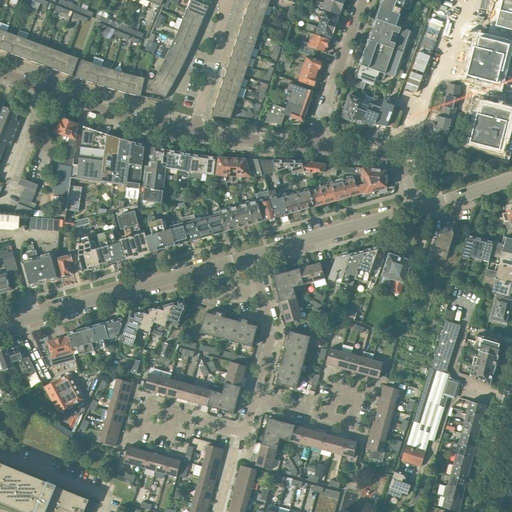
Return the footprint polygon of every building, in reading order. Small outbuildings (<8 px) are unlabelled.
[(207,6),(192,0),(189,0),(186,9),(203,17),(207,6)] [(255,0),(250,0),(248,9),(265,15),(269,5),(255,0)] [(343,5),(343,4),(332,0),(325,0),(324,3),(317,1),(315,6),(339,15),(341,9),(343,9),(344,7),(343,5)] [(394,0),(382,0),(380,8),(401,15),(403,8),(409,10),(411,5),(394,0)] [(478,37),(468,78),(477,80),(468,112),(478,114),(470,145),(502,153),(511,115),(511,101),(506,100),(511,76),(511,0),(496,0),(487,39),(478,37)] [(322,17),(321,22),(335,28),(335,27),(337,27),(338,24),(337,22),(339,17),(313,8),(311,13),(322,17)] [(398,23),(401,15),(380,8),(376,19),(403,28),(404,23),(401,22),(400,23),(398,23)] [(199,27),(203,17),(186,9),(182,20),(199,27)] [(265,15),(248,9),(245,18),(262,24),(265,15)] [(262,24),(245,18),(241,28),(259,34),(262,24)] [(376,19),(369,39),(406,52),(413,31),(403,28),(376,19)] [(133,29),(135,23),(130,20),(127,26),(133,29)] [(199,27),(182,20),(177,30),(195,37),(199,27)] [(335,29),(335,28),(321,22),(319,27),(308,23),(306,29),(331,38),(333,33),(335,33),(336,30),(335,29)] [(259,34),(241,28),(237,40),(255,46),(259,34)] [(193,41),(195,37),(177,30),(173,40),(190,47),(193,41)] [(6,32),(0,49),(10,53),(16,36),(6,32)] [(303,42),(300,51),(313,56),(315,49),(326,53),(331,40),(313,34),(309,44),(303,42)] [(16,36),(10,53),(20,57),(26,40),(16,36)] [(360,65),(386,74),(397,78),(406,52),(369,39),(368,41),(361,64),(360,63),(360,65)] [(26,40),(20,57),(30,61),(36,43),(26,40)] [(152,42),(148,40),(144,50),(153,54),(157,44),(152,42)] [(185,58),(190,47),(173,40),(169,50),(185,58)] [(255,46),(237,40),(234,49),(252,55),(255,46)] [(30,61),(40,65),(47,47),(36,43),(30,61)] [(40,65),(50,68),(57,51),(47,47),(40,65)] [(231,59),(249,65),(252,55),(234,49),(231,59)] [(184,61),(185,58),(169,50),(164,60),(166,61),(180,68),(184,61)] [(50,68),(60,72),(67,55),(57,51),(50,68)] [(60,72),(71,76),(78,58),(67,55),(60,72)] [(304,62),(300,61),(298,67),(319,74),(321,68),(323,66),(323,63),(323,62),(306,55),(304,62)] [(227,69),(245,75),(249,65),(231,59),(227,69)] [(74,77),(85,81),(91,63),(81,60),(74,77)] [(175,78),(180,68),(166,61),(161,71),(175,78)] [(91,63),(85,81),(96,84),(101,67),(91,63)] [(386,74),(360,65),(358,70),(356,71),(355,74),(356,76),(356,77),(375,84),(377,76),(379,77),(379,74),(381,75),(381,76),(381,77),(384,78),(386,74)] [(96,84),(106,88),(112,70),(101,67),(96,84)] [(299,73),(297,80),(315,86),(315,84),(317,82),(317,80),(319,74),(298,67),(296,72),(299,73)] [(224,80),(242,86),(245,75),(227,69),(224,80)] [(106,88),(117,91),(122,73),(112,70),(106,88)] [(174,81),(175,78),(161,71),(160,74),(156,81),(170,88),(174,81)] [(117,91),(128,94),(133,75),(122,73),(117,91)] [(133,75),(128,94),(139,96),(144,78),(133,75)] [(221,90),(238,96),(242,86),(224,80),(221,90)] [(156,81),(146,98),(162,101),(170,88),(156,81)] [(449,93),(461,96),(463,85),(451,82),(449,93)] [(292,90),(288,102),(306,109),(307,108),(309,105),(308,103),(312,91),(290,83),(288,89),(292,90)] [(256,92),(261,93),(265,95),(267,89),(263,87),(258,85),(256,92)] [(217,100),(235,106),(238,96),(221,90),(217,100)] [(360,99),(352,121),(357,122),(358,124),(361,125),(363,124),(364,123),(370,106),(363,104),(367,94),(363,92),(362,94),(360,99)] [(352,121),(360,99),(350,95),(347,102),(345,102),(342,111),(344,111),(342,117),(344,118),(344,120),(347,121),(349,120),(352,121)] [(375,127),(376,125),(382,108),(375,106),(378,97),(374,95),(370,106),(364,123),(368,124),(370,126),(373,127),(375,127)] [(451,138),(459,98),(447,95),(443,117),(437,116),(436,123),(431,122),(429,134),(430,134),(430,133),(433,134),(433,135),(434,135),(434,134),(437,135),(437,136),(438,136),(439,135),(443,136),(443,137),(444,137),(444,136),(451,138)] [(212,116),(231,118),(235,106),(217,100),(212,116)] [(387,127),(394,109),(395,106),(387,103),(387,101),(385,100),(382,108),(376,125),(387,127)] [(306,110),(306,109),(288,102),(286,108),(272,102),(265,122),(281,124),(285,115),(302,121),(304,115),(306,113),(306,110)] [(5,107),(0,119),(0,160),(19,112),(5,107)] [(398,129),(403,112),(394,109),(387,127),(398,129)] [(62,117),(62,118),(59,117),(54,130),(70,136),(69,145),(65,145),(64,158),(59,157),(54,194),(69,196),(76,150),(78,137),(80,124),(62,117)] [(74,159),(72,177),(102,182),(128,184),(128,181),(130,164),(133,142),(108,135),(85,126),(85,127),(79,125),(78,137),(76,150),(74,159)] [(128,184),(127,186),(140,188),(141,184),(141,183),(143,166),(146,146),(133,142),(130,164),(128,181),(128,184)] [(167,169),(168,164),(164,163),(165,156),(169,157),(169,150),(152,147),(147,185),(145,200),(162,203),(167,169)] [(169,150),(169,157),(168,164),(167,169),(179,171),(181,153),(169,150)] [(191,173),(193,155),(181,153),(179,171),(191,173)] [(201,179),(202,174),(204,156),(193,155),(191,173),(190,178),(201,179)] [(216,157),(204,156),(202,174),(214,175),(216,157)] [(227,182),(227,175),(229,158),(218,157),(216,181),(227,182)] [(233,175),(237,176),(239,159),(229,158),(227,175),(227,182),(232,182),(233,175)] [(239,159),(237,176),(237,180),(242,180),(242,176),(251,177),(250,173),(256,174),(252,160),(239,159)] [(252,160),(256,174),(261,174),(258,160),(252,160)] [(274,160),(260,160),(264,175),(277,171),(289,168),(289,171),(292,170),(295,183),(307,179),(302,162),(302,161),(274,160)] [(313,176),(316,176),(316,175),(324,176),(323,179),(330,177),(330,175),(336,176),(338,166),(302,162),(307,179),(308,181),(313,179),(313,176)] [(359,195),(360,194),(361,198),(375,194),(375,191),(387,188),(387,171),(355,167),(355,169),(354,174),(354,175),(357,177),(363,178),(363,181),(356,183),(359,195)] [(337,201),(359,195),(356,183),(355,177),(332,184),(337,201)] [(301,210),(315,207),(310,190),(308,181),(307,179),(295,183),(296,184),(298,192),(296,192),(301,210)] [(269,194),(276,217),(282,216),(282,218),(288,216),(287,214),(289,214),(284,197),(283,196),(280,184),(276,185),(277,190),(269,192),(269,194)] [(294,212),(297,214),(301,213),(301,210),(296,192),(298,192),(296,184),(289,186),(290,189),(284,190),(286,195),(283,196),(284,197),(289,214),(294,212)] [(337,201),(332,184),(310,190),(315,207),(337,201)] [(33,210),(29,208),(36,191),(25,187),(16,210),(30,216),(33,210)] [(68,210),(78,212),(81,192),(70,190),(68,210)] [(269,194),(256,196),(258,201),(264,221),(269,219),(271,221),(275,220),(275,218),(276,217),(269,194)] [(68,198),(59,196),(57,214),(66,215),(68,198)] [(227,231),(264,221),(258,201),(221,211),(227,231)] [(506,207),(508,211),(507,212),(507,213),(503,214),(505,222),(509,221),(511,228),(507,229),(507,230),(509,230),(508,235),(511,236),(511,204),(507,205),(506,207)] [(151,252),(147,236),(146,232),(142,233),(135,211),(118,216),(122,230),(124,229),(126,238),(121,239),(121,242),(126,259),(133,257),(133,259),(144,256),(143,255),(151,252)] [(215,215),(209,217),(214,235),(215,235),(215,236),(220,234),(220,233),(227,231),(221,211),(214,213),(215,215)] [(0,229),(12,230),(19,228),(20,216),(0,214),(0,229)] [(195,214),(183,218),(183,220),(189,242),(196,240),(196,241),(201,240),(201,239),(202,238),(196,218),(195,214)] [(158,251),(164,249),(156,221),(154,216),(148,218),(153,234),(147,236),(151,252),(152,252),(152,253),(154,255),(157,254),(158,252),(158,251)] [(201,217),(196,218),(202,238),(209,236),(209,237),(213,236),(213,235),(214,235),(209,217),(201,219),(201,217)] [(88,218),(75,221),(74,228),(90,224),(88,218)] [(163,221),(162,219),(156,221),(164,249),(170,247),(170,248),(172,250),(175,249),(176,247),(176,245),(177,245),(172,229),(171,227),(168,228),(165,220),(163,221)] [(172,229),(177,245),(179,247),(183,246),(184,243),(189,242),(183,220),(177,222),(177,225),(171,226),(171,227),(172,229)] [(442,227),(441,230),(433,257),(446,261),(445,263),(459,267),(460,261),(447,257),(454,237),(462,239),(466,226),(457,223),(442,227)] [(113,230),(104,233),(112,263),(119,261),(121,263),(124,262),(125,260),(126,259),(121,242),(117,243),(113,230)] [(101,248),(97,249),(101,266),(102,266),(104,268),(108,267),(109,264),(112,263),(104,233),(98,235),(101,248)] [(101,266),(97,249),(92,250),(89,236),(80,239),(80,268),(83,271),(94,268),(97,270),(100,269),(101,266)] [(462,258),(469,260),(476,238),(468,236),(462,258)] [(485,240),(476,238),(469,260),(470,260),(471,257),(478,259),(477,262),(479,262),(485,240)] [(505,245),(495,243),(493,249),(511,253),(511,239),(507,238),(505,245)] [(490,262),(491,256),(493,249),(495,243),(485,240),(479,262),(481,263),(482,260),(490,262)] [(380,246),(366,251),(356,276),(355,279),(362,281),(363,278),(368,280),(375,261),(382,264),(386,253),(379,250),(380,246)] [(511,253),(493,249),(491,256),(502,258),(500,266),(511,268),(511,253)] [(31,286),(32,287),(36,286),(37,284),(51,280),(53,281),(57,280),(57,278),(59,278),(53,255),(38,259),(36,250),(26,253),(29,261),(23,263),(29,286),(31,286)] [(355,279),(356,276),(366,251),(351,255),(344,275),(342,283),(353,287),(355,279)] [(3,262),(6,275),(1,276),(1,273),(0,273),(0,293),(12,290),(8,276),(20,272),(14,252),(4,255),(5,261),(3,262)] [(342,283),(344,275),(351,255),(349,255),(347,252),(343,253),(343,257),(336,259),(329,279),(335,282),(336,281),(342,283)] [(392,279),(395,280),(392,292),(400,295),(404,283),(405,284),(413,260),(390,254),(382,276),(383,276),(381,284),(390,286),(392,279)] [(72,255),(57,259),(62,278),(64,277),(64,278),(65,279),(69,278),(70,276),(74,274),(71,263),(74,262),(72,255)] [(326,261),(310,266),(314,282),(325,279),(322,268),(327,266),(326,261)] [(439,266),(430,263),(429,268),(437,271),(439,266)] [(299,269),(304,285),(314,282),(310,266),(299,269)] [(511,268),(500,266),(498,272),(488,270),(486,276),(511,282),(511,268)] [(304,285),(299,269),(273,276),(280,302),(296,297),(294,287),(304,285)] [(511,282),(486,276),(484,282),(495,285),(493,292),(511,297),(511,282)] [(317,292),(315,298),(320,300),(323,295),(317,292)] [(283,312),(299,308),(296,297),(280,302),(283,312)] [(511,302),(511,299),(507,298),(507,300),(496,297),(490,319),(506,324),(511,302)] [(320,310),(322,305),(313,300),(310,305),(320,310)] [(178,305),(174,304),(165,327),(164,329),(170,332),(173,325),(178,327),(187,305),(179,302),(178,305)] [(151,332),(150,333),(161,337),(164,329),(165,327),(174,304),(164,306),(163,309),(159,308),(154,325),(151,332)] [(145,312),(139,330),(145,333),(146,330),(151,332),(154,325),(159,308),(150,310),(149,313),(145,312)] [(302,319),(299,308),(283,312),(286,323),(302,319)] [(342,316),(354,321),(357,313),(345,308),(342,316)] [(458,311),(454,320),(461,323),(464,314),(458,311)] [(135,339),(139,330),(145,312),(136,314),(135,317),(131,316),(129,321),(125,319),(118,337),(117,340),(122,342),(125,335),(135,339)] [(206,312),(200,333),(226,340),(232,319),(222,316),(223,313),(217,312),(216,315),(206,312)] [(329,317),(325,332),(331,334),(335,319),(329,317)] [(105,323),(109,340),(118,337),(125,319),(124,318),(105,323)] [(242,322),(232,319),(226,340),(252,347),(258,326),(247,323),(248,320),(242,319),(242,322)] [(461,326),(446,321),(416,416),(407,445),(402,460),(421,466),(426,451),(431,453),(449,397),(454,398),(459,382),(454,380),(447,370),(449,363),(461,326)] [(309,322),(308,327),(323,331),(324,326),(309,322)] [(109,340),(105,323),(92,326),(97,342),(99,350),(106,348),(104,340),(108,339),(109,340)] [(92,343),(97,342),(92,326),(81,330),(87,353),(95,351),(92,343)] [(68,333),(69,336),(74,354),(79,353),(80,355),(87,353),(81,330),(68,333)] [(311,337),(290,331),(287,341),(284,340),(283,346),(286,347),(283,357),(304,363),(311,337)] [(315,332),(313,338),(329,342),(330,336),(315,332)] [(474,350),(480,352),(498,356),(502,342),(501,341),(502,337),(485,332),(483,337),(478,336),(474,350)] [(69,336),(48,342),(53,358),(50,359),(52,367),(57,365),(67,363),(76,360),(74,354),(69,336)] [(195,350),(197,344),(182,340),(180,346),(195,350)] [(166,343),(161,356),(166,358),(171,346),(166,343)] [(219,356),(220,351),(200,345),(199,351),(219,356)] [(341,351),(337,367),(347,370),(352,354),(353,347),(343,345),(341,351)] [(0,370),(1,370),(4,369),(5,369),(11,367),(13,366),(13,365),(14,365),(15,367),(19,375),(21,375),(28,371),(30,374),(36,371),(31,361),(26,350),(25,350),(25,352),(21,353),(19,348),(18,348),(12,350),(8,352),(7,349),(1,351),(0,351),(0,370)] [(326,364),(337,367),(341,351),(330,348),(326,364)] [(241,356),(242,352),(239,352),(238,355),(224,352),(223,357),(248,364),(249,358),(241,356)] [(475,357),(473,365),(494,371),(498,356),(480,352),(478,358),(475,357)] [(347,370),(358,373),(362,357),(352,354),(347,370)] [(304,363),(283,357),(280,367),(277,366),(276,372),(279,373),(276,383),(297,388),(304,363)] [(358,373),(368,376),(373,359),(362,357),(358,373)] [(383,362),(373,359),(368,376),(379,378),(383,362)] [(135,360),(131,372),(140,374),(144,362),(135,360)] [(244,377),(247,366),(231,362),(228,373),(244,377)] [(494,371),(473,365),(470,364),(468,370),(472,371),(470,377),(473,377),(473,378),(490,386),(494,371)] [(160,376),(156,392),(166,395),(171,379),(170,379),(172,373),(162,371),(161,376),(160,376)] [(76,411),(73,406),(85,400),(70,373),(45,387),(62,419),(76,411)] [(145,389),(156,392),(160,376),(149,373),(145,389)] [(225,383),(241,387),(244,377),(228,373),(225,383)] [(117,378),(114,389),(130,394),(133,383),(117,378)] [(177,398),(181,382),(171,379),(166,395),(177,398)] [(317,386),(318,380),(313,379),(311,384),(312,384),(310,390),(315,391),(317,386)] [(187,401),(192,385),(181,382),(177,398),(187,401)] [(214,385),(212,390),(208,406),(234,413),(241,387),(225,383),(224,388),(214,385)] [(198,403),(202,387),(192,385),(187,401),(198,403)] [(383,385),(381,396),(396,400),(399,389),(383,385)] [(208,406),(212,390),(202,387),(198,403),(208,406)] [(130,394),(114,389),(111,400),(127,404),(130,394)] [(378,406),(394,411),(396,400),(381,396),(378,406)] [(111,400),(108,410),(124,414),(127,404),(111,400)] [(470,401),(468,412),(483,416),(484,415),(485,414),(486,412),(485,410),(486,405),(470,401)] [(391,421),(394,411),(378,406),(375,417),(391,421)] [(124,414),(108,410),(106,421),(122,425),(124,414)] [(483,416),(468,412),(465,422),(481,427),(482,422),(483,421),(484,418),(483,416)] [(22,425),(26,416),(20,413),(16,423),(22,425)] [(32,413),(20,442),(63,460),(72,439),(32,413)] [(372,427),(388,431),(391,421),(375,417),(372,427)] [(269,418),(262,444),(278,448),(280,438),(290,441),(295,425),(269,418)] [(119,435),(122,425),(106,421),(103,431),(119,435)] [(481,427),(465,422),(462,433),(478,437),(478,436),(480,435),(480,433),(479,432),(481,427)] [(305,428),(295,425),(290,441),(301,444),(305,428)] [(372,427),(369,438),(385,442),(388,431),(372,427)] [(316,431),(305,428),(301,444),(311,446),(316,431)] [(116,446),(119,435),(103,431),(100,442),(116,446)] [(326,433),(316,431),(311,446),(322,449),(326,433)] [(336,436),(326,433),(322,449),(332,452),(336,436)] [(478,437),(462,433),(460,444),(475,448),(476,443),(478,442),(479,439),(478,438),(478,437)] [(332,452),(342,455),(347,439),(336,436),(332,452)] [(372,450),(370,458),(382,461),(384,453),(382,453),(385,442),(369,438),(366,448),(372,450)] [(347,439),(342,455),(353,458),(358,442),(347,439)] [(453,442),(450,453),(457,454),(473,459),(473,457),(474,457),(475,454),(474,453),(475,448),(460,444),(453,442)] [(262,444),(259,454),(275,459),(278,448),(262,444)] [(400,452),(401,447),(395,445),(390,444),(389,449),(400,452)] [(205,456),(221,460),(224,449),(208,445),(205,456)] [(124,462),(135,465),(139,449),(128,446),(124,462)] [(149,452),(139,449),(135,465),(145,468),(149,452)] [(145,468),(156,471),(160,455),(149,452),(145,468)] [(256,465),(272,470),(275,459),(259,454),(256,465)] [(472,459),(457,454),(454,465),(470,469),(471,464),(473,463),(473,461),(472,459)] [(160,455),(156,471),(166,474),(170,458),(160,455)] [(293,457),(298,467),(303,464),(298,455),(293,457)] [(221,460),(205,456),(203,466),(219,471),(221,460)] [(181,461),(170,458),(166,474),(177,477),(181,461)] [(290,471),(295,468),(290,459),(285,462),(290,471)] [(314,472),(317,465),(309,463),(307,470),(314,472)] [(318,463),(314,475),(313,481),(318,482),(319,477),(322,478),(326,465),(318,463)] [(0,464),(0,502),(23,511),(81,511),(86,500),(13,470),(0,464)] [(238,476),(254,481),(257,470),(241,465),(238,476)] [(469,473),(470,469),(454,465),(451,476),(467,480),(467,479),(469,478),(470,475),(469,473)] [(219,471),(203,466),(200,477),(216,481),(219,471)] [(395,473),(394,476),(390,487),(388,492),(401,496),(403,492),(407,494),(411,485),(404,482),(407,474),(396,470),(395,473)] [(268,472),(267,478),(277,481),(278,475),(268,472)] [(277,481),(276,483),(285,485),(287,478),(278,475),(277,481)] [(235,487),(251,491),(254,481),(238,476),(235,487)] [(467,480),(451,476),(449,486),(464,490),(466,486),(467,485),(468,482),(467,480)] [(216,481),(200,477),(197,487),(213,491),(216,481)] [(445,485),(443,496),(446,497),(462,501),(462,500),(463,499),(464,496),(463,495),(464,490),(449,486),(445,485)] [(213,491),(197,487),(194,497),(210,502),(213,491)] [(233,497),(249,501),(251,491),(235,487),(233,497)] [(324,496),(338,500),(340,493),(326,489),(324,496)] [(207,511),(210,502),(194,497),(191,508),(206,511),(207,511)] [(230,508),(246,511),(249,501),(233,497),(230,508)] [(462,501),(446,497),(443,507),(459,511),(460,507),(462,506),(462,503),(461,501),(462,501)]
